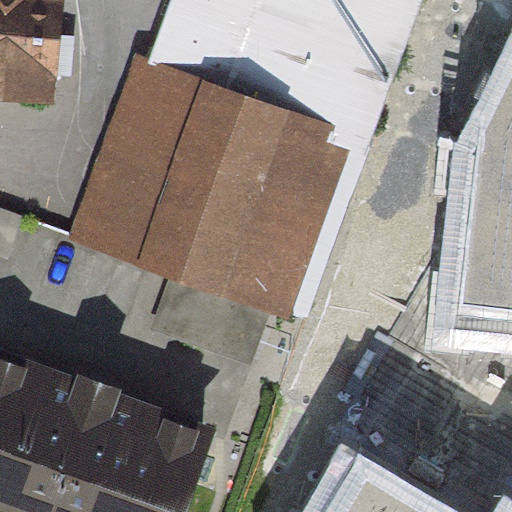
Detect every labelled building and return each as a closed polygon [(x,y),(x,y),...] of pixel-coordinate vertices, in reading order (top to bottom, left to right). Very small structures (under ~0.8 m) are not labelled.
[(0,0),(0,90),(51,95),(59,0),(0,0)] [(174,0),(148,66),(367,144),(418,0),(174,0)] [(148,66),(139,62),(76,238),(175,274),(271,311),(307,318),(367,144),(148,66)] [(511,67),(482,131),(460,329),(511,334),(511,67)] [(23,219),(0,209),(0,256),(8,260),(23,219)] [(271,311),(175,274),(155,327),(153,329),(250,366),(271,311)] [(188,511),(218,432),(0,351),(0,511),(188,511)] [(431,511),(368,475),(345,511),(431,511)]
